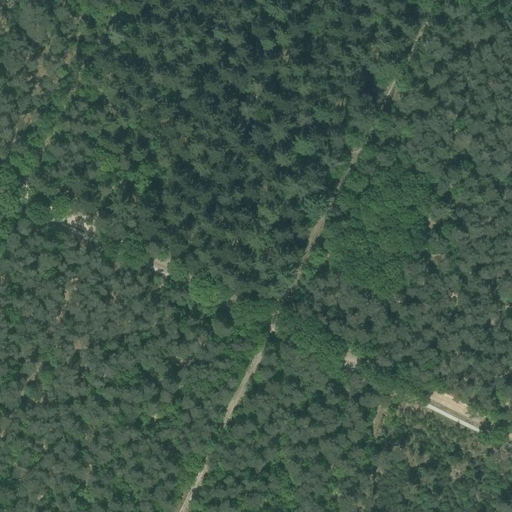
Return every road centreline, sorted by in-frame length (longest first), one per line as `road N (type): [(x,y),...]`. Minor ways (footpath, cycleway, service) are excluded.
road 1 (track): [(276,318),(14,189)]
road 2 (track): [(511,434),(276,318)]
road 3 (track): [(186,511),(276,318)]
road 4 (track): [(14,189),(111,0)]
road 5 (track): [(362,161),(442,0)]
road 6 (track): [(276,318),(362,161)]
